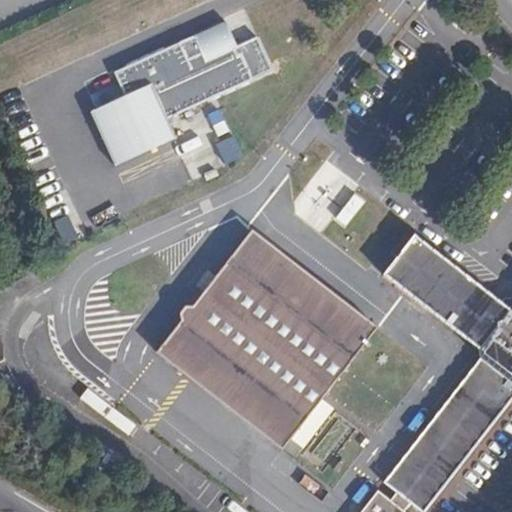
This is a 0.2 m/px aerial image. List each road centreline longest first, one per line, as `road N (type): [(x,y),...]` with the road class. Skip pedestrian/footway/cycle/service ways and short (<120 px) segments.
road 1 (unknown): [(506,77),(415,211)]
road 2 (unknown): [(448,24),(355,156)]
road 3 (unknown): [(415,211),(469,253),(492,244),(511,221)]
